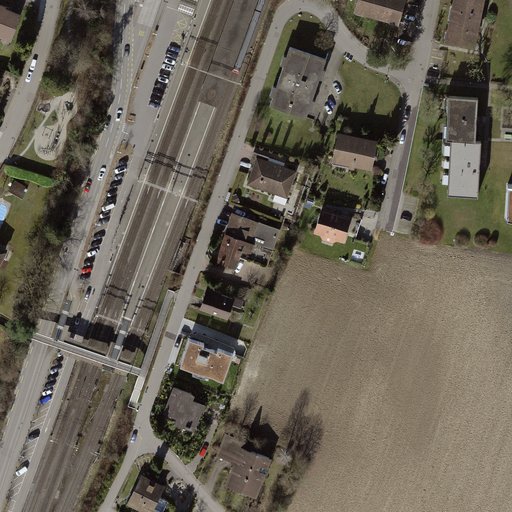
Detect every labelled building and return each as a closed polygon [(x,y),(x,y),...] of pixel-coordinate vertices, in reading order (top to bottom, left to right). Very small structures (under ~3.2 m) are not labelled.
[(233,0),(198,99),(218,107),(257,0),(233,0)] [(406,0),(357,0),(354,13),(399,25),(406,0)] [(486,0),(453,0),(445,42),(476,49),(482,23),(486,0)] [(7,6),(0,3),(0,37),(12,42),(22,14),(7,8),(7,6)] [(322,60),(288,48),(267,107),(302,119),(322,60)] [(475,99),(444,98),(443,145),(474,146),(475,120),(475,99)] [(378,141),(338,133),(332,163),(372,171),(378,141)] [(474,146),(443,145),(443,193),(473,193),(474,159),(474,146)] [(295,165),(253,151),(242,185),(283,199),(295,165)] [(29,188),(15,180),(9,191),(22,199),(29,188)] [(352,218),(322,209),(314,234),(320,236),(323,240),(333,244),(338,241),(345,243),(352,218)] [(278,227),(229,210),(212,260),(233,267),(240,249),(268,258),(278,227)] [(349,234),(358,236),(363,217),(354,215),(349,234)] [(0,267),(8,252),(0,247),(0,267)] [(231,297),(204,287),(196,310),(223,320),(231,297)] [(217,347),(193,337),(182,365),(206,374),(217,347)] [(207,400),(175,388),(163,417),(196,429),(203,412),(207,400)] [(276,454),(231,435),(222,457),(238,464),(229,485),(257,498),(276,454)] [(149,511),(162,485),(138,474),(124,505),(138,511),(149,511)]
